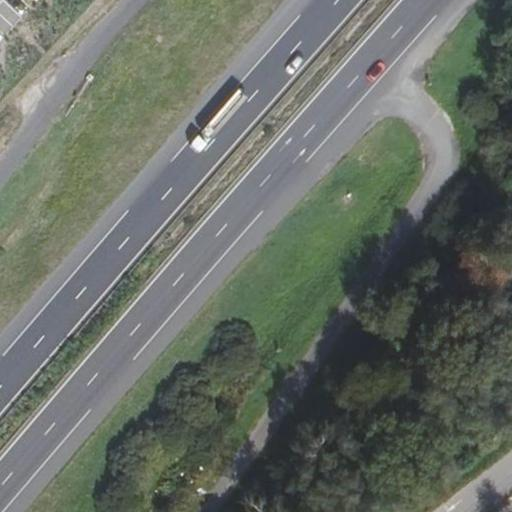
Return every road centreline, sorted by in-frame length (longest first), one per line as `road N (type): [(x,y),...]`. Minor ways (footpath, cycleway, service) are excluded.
road 1 (motorway): [(0,491),(428,0)]
road 2 (motorway): [(335,0),(0,385)]
